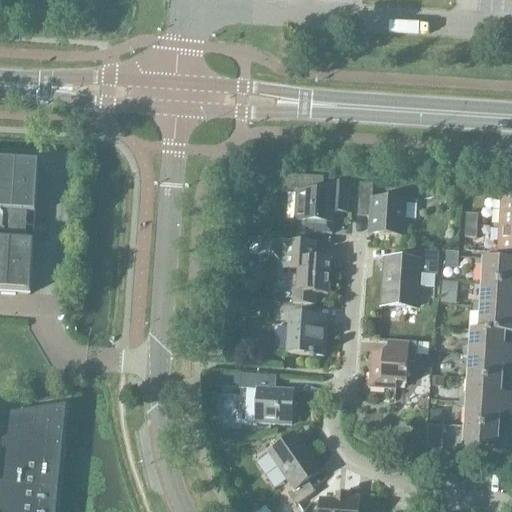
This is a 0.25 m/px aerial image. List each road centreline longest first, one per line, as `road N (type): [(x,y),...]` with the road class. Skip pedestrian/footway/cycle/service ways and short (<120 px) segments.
road 1 (unclassified): [(184,511),(168,474),(159,409),(176,95)]
road 2 (residential): [(511,502),(413,496),(395,478),(348,457),(330,432),(332,400),(348,382),(357,240)]
road 3 (tertiary): [(511,118),(176,95)]
road 4 (unclassified): [(181,10),(511,31)]
road 5 (tertiary): [(176,95),(0,85)]
